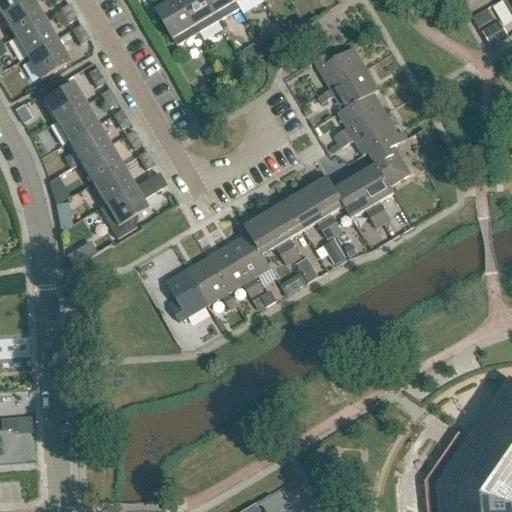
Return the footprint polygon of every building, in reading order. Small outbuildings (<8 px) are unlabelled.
[(31,2),(29,0),(0,0),(0,18),(1,20),(31,2)] [(165,0),(168,5),(155,12),(178,49),(199,37),(177,0),(178,0),(177,0),(165,0)] [(220,24),(204,0),(177,0),(178,0),(177,0),(199,37),(220,24)] [(236,5),(232,0),(204,0),(220,24),(240,12),(236,5)] [(511,0),(503,0),(500,2),(500,3),(501,3),(507,11),(511,12),(511,0)] [(44,23),(31,2),(1,20),(14,41),(44,23)] [(67,28),(75,23),(67,9),(58,14),(67,28)] [(294,35),(306,28),(300,18),(287,25),(294,35)] [(56,43),(44,23),(14,41),(26,62),(56,43)] [(490,47),(506,38),(498,23),(482,32),(490,47)] [(79,48),(87,43),(79,29),(71,34),(79,48)] [(69,65),(56,43),(26,62),(39,83),(69,65)] [(250,66),(262,59),(255,46),(243,53),(250,66)] [(314,65),(331,93),(366,72),(353,51),(337,61),(332,54),(314,65)] [(227,82),(238,75),(231,64),(220,71),(227,82)] [(213,88),(224,81),(215,67),(204,74),(213,88)] [(366,72),(331,93),(318,100),(322,107),(335,99),(343,113),(374,97),(379,94),(366,72)] [(95,92),(104,87),(96,73),(87,78),(95,92)] [(42,105),(55,127),(85,109),(72,88),(42,105)] [(108,113),(117,108),(108,94),(100,99),(108,113)] [(338,145),(386,117),(374,97),(343,113),(338,116),(347,132),(334,139),(338,145)] [(97,130),(85,109),(55,127),(67,147),(97,130)] [(120,134),(129,128),(121,114),(112,120),(120,134)] [(398,138),(398,137),(386,117),(338,145),(342,152),(355,144),(364,159),(369,156),(398,138)] [(109,150),(97,130),(67,147),(79,168),(109,150)] [(424,147),(431,142),(425,132),(418,136),(424,147)] [(410,177),(394,150),(407,142),(403,134),(398,137),(398,138),(369,156),(376,168),(390,190),(410,177)] [(133,154),(141,149),(133,135),(124,140),(133,154)] [(121,171),(109,150),(79,168),(92,188),(121,171)] [(145,175),(153,170),(145,156),(137,161),(145,175)] [(380,205),(394,197),(390,190),(376,168),(355,181),(383,227),(390,223),(380,205)] [(133,191),(121,171),(92,188),(104,209),(133,191)] [(158,178),(134,192),(133,191),(104,209),(104,210),(98,213),(116,244),(135,233),(133,229),(135,219),(146,213),(142,205),(166,190),(158,178)] [(345,209),(336,192),(328,180),(306,193),(334,240),(342,236),(331,218),(344,210),(345,209)] [(383,227),(355,181),(336,192),(345,209),(344,210),(351,222),(365,214),(376,232),(383,227)] [(334,240),(306,193),(286,205),(303,234),(317,226),(327,244),(334,240)] [(67,203),(56,209),(60,235),(71,228),(67,203)] [(303,234),(286,205),(265,218),(293,264),(300,260),(290,242),(303,234)] [(293,264),(265,218),(244,230),(249,237),(262,258),(275,251),(286,269),(293,264)] [(262,258),(249,237),(228,249),(257,297),(263,293),(255,281),(270,272),(262,258)] [(345,261),(346,261),(335,242),(323,249),(334,268),(335,267),(337,271),(347,265),(345,261)] [(349,260),(357,257),(353,247),(345,250),(349,260)] [(85,262),(77,249),(67,256),(75,269),(85,262)] [(257,297),(228,249),(208,261),(229,296),(243,288),(250,301),(257,297)] [(236,309),(229,296),(208,261),(187,274),(208,309),(222,300),(230,313),(236,309)] [(208,309),(187,274),(166,286),(176,303),(169,308),(179,326),(208,309)] [(298,295),(308,289),(301,277),(291,283),(298,295)] [(266,310),(277,304),(270,294),(260,300),(266,310)] [(259,315),(265,311),(257,297),(250,301),(259,315)] [(236,331),(245,326),(237,313),(229,318),(236,331)] [(213,321),(201,329),(210,344),(222,337),(213,321)] [(466,440),(460,435),(425,485),(427,511),(511,511),(511,382),(510,381),(469,441),(466,440)] [(8,432),(16,432),(15,421),(0,421),(0,422),(1,433),(8,432)]
